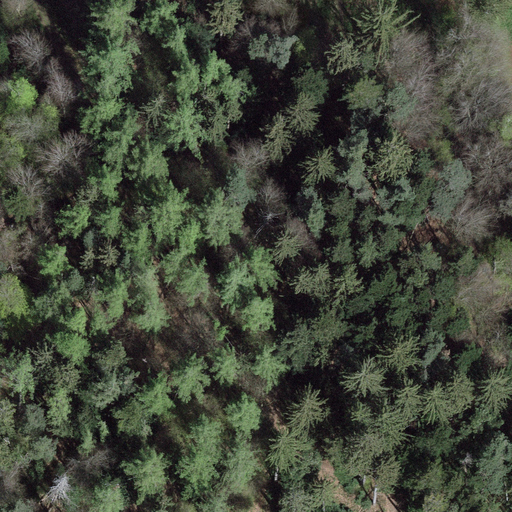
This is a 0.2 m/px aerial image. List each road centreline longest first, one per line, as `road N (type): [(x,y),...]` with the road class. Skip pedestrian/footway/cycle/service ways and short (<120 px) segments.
road 1 (track): [(260,511),(270,360),(250,256),(206,171),(177,142),(86,93)]
road 2 (track): [(0,369),(74,213),(85,166),(86,93),(37,0)]
road 3 (track): [(381,511),(360,446),(346,310),(348,236)]
